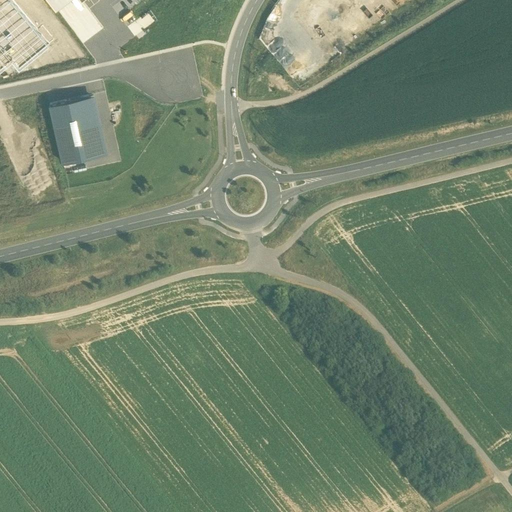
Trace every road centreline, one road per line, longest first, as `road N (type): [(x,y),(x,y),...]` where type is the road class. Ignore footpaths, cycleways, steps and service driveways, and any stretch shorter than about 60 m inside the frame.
road 1 (track): [(0,322),(68,313),(206,270),(259,265),(332,205),(511,159)]
road 2 (track): [(253,236),(259,265),(326,285),(362,306),(505,482)]
road 3 (track): [(222,105),(273,106),(306,93),(462,0)]
road 4 (secondary): [(511,131),(270,191)]
road 5 (secondary): [(219,202),(0,254)]
road 6 (tertiary): [(257,0),(233,62),(230,106),(242,169)]
road 7 (residential): [(0,93),(132,67),(170,76)]
